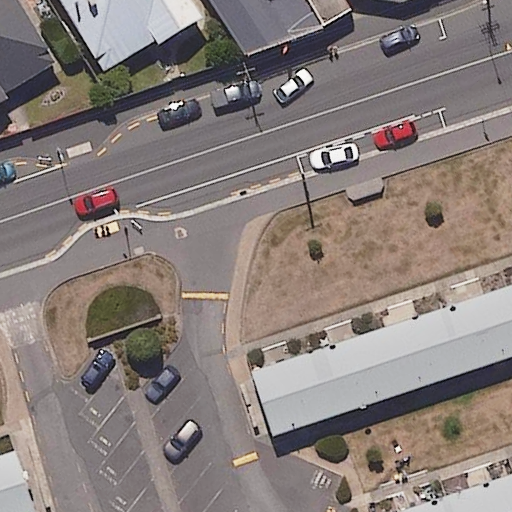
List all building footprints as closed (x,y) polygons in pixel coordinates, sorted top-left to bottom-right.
[(0,0),(0,102),(16,92),(12,86),(59,57),(24,0),(0,0)] [(67,0),(107,65),(161,33),(165,40),(206,16),(196,0),(67,0)] [(217,0),(253,55),(290,31),(298,42),(353,6),(349,0),(217,0)] [(511,359),(511,286),(261,374),(284,440),(511,359)] [(0,511),(31,511),(11,454),(0,457),(0,511)] [(511,511),(511,472),(399,511),(511,511)]
